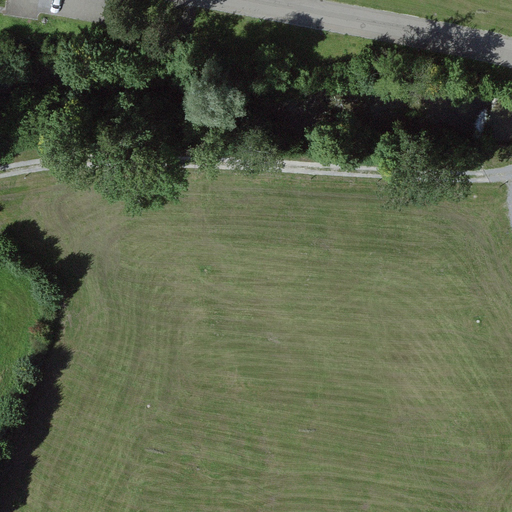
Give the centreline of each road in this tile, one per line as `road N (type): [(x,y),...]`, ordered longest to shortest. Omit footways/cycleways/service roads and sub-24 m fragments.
road 1 (track): [(0,173),(71,161),(511,176)]
road 2 (residential): [(511,52),(251,0)]
